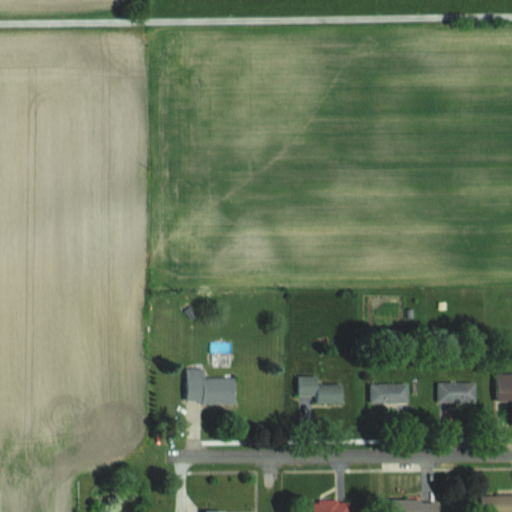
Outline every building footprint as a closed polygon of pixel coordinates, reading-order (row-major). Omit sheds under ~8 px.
[(236,403),(236,377),(204,377),(204,368),(186,368),(186,403),(236,403)] [(511,400),(511,371),(497,372),(497,401),(511,400)] [(344,403),(344,378),(298,378),(298,395),(317,395),(317,402),(344,403)] [(437,401),(477,401),(477,381),(437,381),(437,401)] [(410,382),(371,382),(371,402),(410,402),(410,382)] [(482,511),(511,511),(511,494),(482,494),(482,511)] [(395,511),(441,511),(441,499),(395,499),(395,511)] [(348,511),(348,500),(315,500),(315,511),(348,511)]
